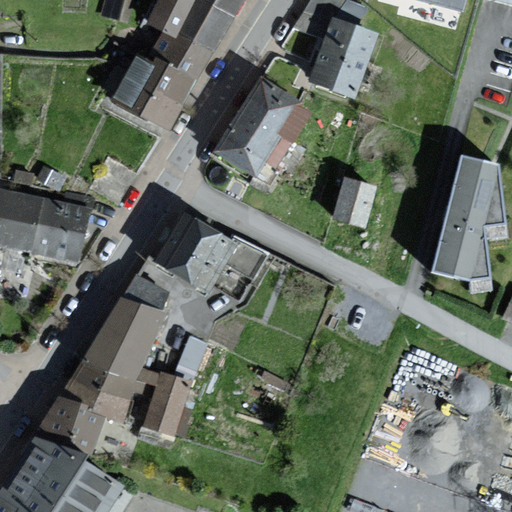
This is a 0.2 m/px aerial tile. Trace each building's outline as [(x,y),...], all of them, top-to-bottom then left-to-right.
[(129,0),(106,0),(103,14),(125,19),(129,0)] [(154,0),(143,20),(163,31),(172,37),(193,0),(154,0)] [(207,57),(230,19),(197,0),(193,0),(172,37),(207,57)] [(197,0),(230,19),(240,0),(197,0)] [(372,33),(331,19),(309,82),(350,96),(372,33)] [(172,37),(163,31),(146,60),(150,62),(152,60),(186,79),(189,74),(195,78),(207,57),(172,37)] [(177,104),(173,102),(186,79),(152,60),(150,62),(146,60),(132,52),(107,97),(163,129),(177,104)] [(295,103),(258,80),(213,153),(249,175),(260,157),(274,165),(305,115),(293,107),(295,103)] [(488,166),(458,159),(431,271),(464,280),(483,277),(477,226),(498,223),(488,166)] [(373,187),(342,179),(332,218),(363,226),(373,187)] [(66,206),(7,194),(0,226),(0,244),(74,259),(86,200),(67,196),(66,206)] [(229,244),(179,215),(151,261),(202,291),(229,244)] [(156,312),(164,292),(135,280),(122,300),(156,312)] [(511,322),(511,299),(503,318),(511,322)] [(122,300),(77,366),(126,386),(133,369),(156,312),(122,300)] [(126,386),(77,366),(56,397),(81,407),(79,411),(96,417),(110,423),(126,386)] [(180,382),(133,369),(126,386),(143,391),(134,423),(166,432),(180,382)] [(81,407),(56,397),(31,435),(77,462),(96,417),(79,411),(81,407)] [(100,511),(116,486),(77,462),(31,435),(0,485),(0,511),(100,511)]
